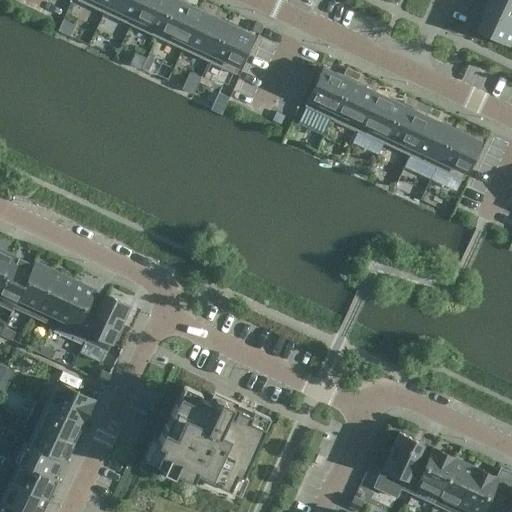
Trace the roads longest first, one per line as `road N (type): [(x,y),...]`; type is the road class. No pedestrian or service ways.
road 1 (residential): [(163,317),(369,413)]
road 2 (residential): [(163,317),(68,511)]
road 3 (residential): [(0,211),(159,285),(163,317)]
road 4 (residential): [(410,70),(260,0)]
road 5 (residential): [(511,450),(395,393),(369,413)]
